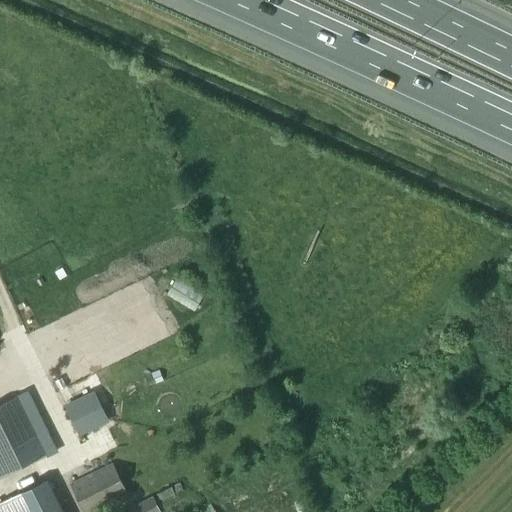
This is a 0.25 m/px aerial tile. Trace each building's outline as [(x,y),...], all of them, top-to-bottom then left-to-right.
[(62,270),(56,273),(59,279),(65,276),(62,270)] [(195,312),(206,292),(178,276),(167,295),(195,312)] [(81,434),(108,421),(94,394),(67,408),(81,434)] [(0,476),(0,477),(44,455),(16,399),(0,406),(0,476)] [(86,511),(93,511),(127,496),(113,466),(73,485),(86,511)] [(59,511),(45,483),(0,505),(0,511),(59,511)] [(162,505),(176,498),(171,488),(157,495),(162,505)] [(159,511),(153,498),(124,511),(159,511)] [(308,511),(303,499),(294,503),(297,511),(308,511)]
